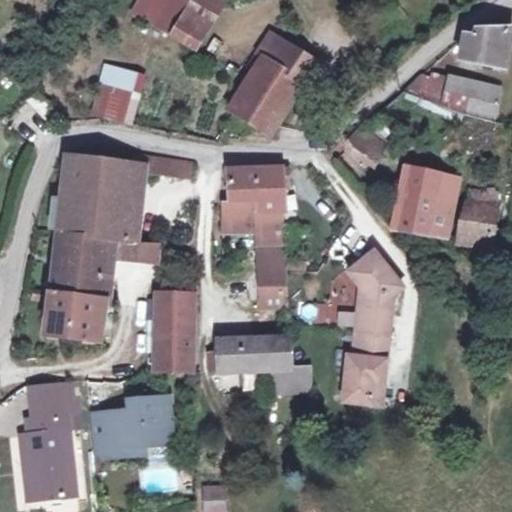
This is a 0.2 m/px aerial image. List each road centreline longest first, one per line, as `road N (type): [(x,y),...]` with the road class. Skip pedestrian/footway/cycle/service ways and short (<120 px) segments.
road 1 (residential): [(0,367),(35,191),(61,151),(109,134),(185,149),(302,155),(342,133),(421,61),(511,0)]
road 2 (unknown): [(302,155),(383,227),(398,254),(396,383)]
